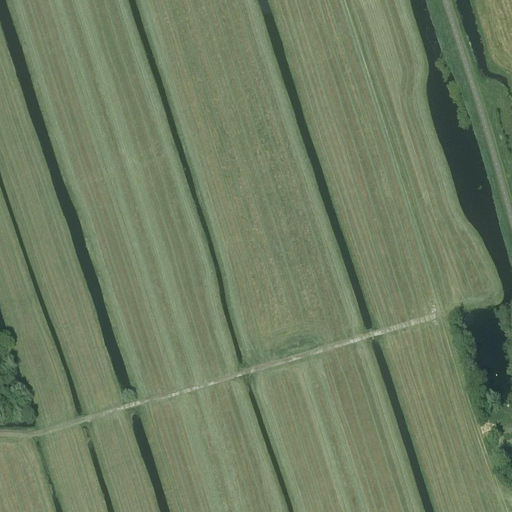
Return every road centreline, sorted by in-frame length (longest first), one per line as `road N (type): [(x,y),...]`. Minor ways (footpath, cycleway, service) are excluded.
road 1 (track): [(504,511),(341,0)]
road 2 (track): [(0,434),(32,435),(439,318)]
